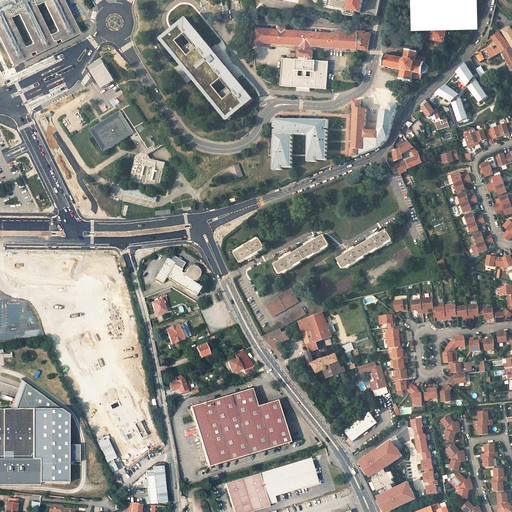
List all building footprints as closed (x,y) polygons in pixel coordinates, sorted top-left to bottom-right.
[(79,32),(63,0),(0,0),(0,38),(13,65),(79,32)] [(332,0),(331,7),(349,11),(378,16),(381,0),(332,0)] [(160,39),(228,121),(236,114),(238,112),(255,98),(214,49),(187,17),(170,31),(160,39)] [(313,46),(367,50),(372,34),(364,34),(364,32),(338,30),(338,34),(335,34),(335,32),(332,32),(332,34),(286,31),(287,27),(277,26),(277,30),(257,29),(256,42),(300,45),(299,60),(282,59),(280,87),(327,90),(329,61),(312,60),(313,46)] [(446,30),(434,28),(431,41),(437,42),(435,47),(443,48),(446,30)] [(511,32),(509,28),(502,31),(511,46),(511,32)] [(494,37),(493,38),(500,47),(495,49),(493,46),(488,49),(491,57),(498,55),(503,52),(511,48),(506,40),(500,33),(494,37)] [(511,49),(511,48),(503,52),(511,69),(511,49)] [(418,51),(406,49),(404,58),(384,54),(382,66),(402,70),(400,80),(411,82),(412,78),(421,79),(423,73),(425,73),(426,73),(428,71),(428,69),(429,67),(428,66),(426,64),(425,63),(426,57),(417,55),(418,51)] [(479,62),(484,60),(481,54),(476,57),(479,62)] [(115,80),(101,59),(92,65),(89,67),(96,79),(102,88),(115,80)] [(490,98),(468,63),(458,69),(480,104),(490,98)] [(481,66),(476,69),(482,79),(488,76),(486,72),(484,72),(481,66)] [(447,95),(454,101),(452,104),(454,105),(456,103),(458,104),(459,104),(462,99),(461,98),(461,97),(460,96),(459,95),(458,94),(457,93),(456,93),(458,90),(448,83),(445,87),(450,91),(447,95)] [(355,108),(354,149),(353,149),(352,159),(354,158),(357,157),(365,153),(369,152),(376,150),(383,146),(390,142),(393,137),(397,124),(399,113),(401,105),(394,103),(392,112),(384,111),(382,131),(369,130),(370,109),(364,108),(364,101),(354,101),(354,108),(355,108)] [(429,103),(422,108),(429,117),(431,115),(435,123),(438,130),(450,127),(447,119),(443,120),(442,121),(438,108),(435,111),(429,103)] [(130,184),(160,191),(166,164),(148,160),(148,157),(156,152),(165,146),(163,142),(154,129),(148,132),(131,105),(122,111),(124,113),(122,114),(120,112),(91,131),(90,131),(94,137),(89,140),(93,145),(96,151),(100,148),(104,154),(132,136),(133,137),(130,138),(140,154),(140,158),(136,157),(130,184)] [(329,120),(275,119),(275,128),(277,128),(277,135),(275,135),(274,170),(283,170),(282,166),(284,166),(284,168),(293,168),(293,135),(310,135),(309,162),(318,162),(318,158),(320,158),(320,161),(328,161),(328,131),(326,131),(327,128),(329,128),(329,120)] [(498,127),(502,136),(509,134),(509,132),(511,130),(511,129),(509,123),(498,127)] [(494,139),(502,136),(498,127),(487,131),(490,138),(494,137),(494,139)] [(402,130),(401,132),(406,138),(409,134),(403,128),(402,130)] [(476,132),(479,142),(490,138),(487,131),(484,132),(483,130),(476,132)] [(401,132),(397,138),(402,144),(399,146),(399,148),(401,155),(410,149),(414,147),(408,141),(406,138),(401,132)] [(465,136),(468,146),(479,142),(476,132),(475,132),(466,136),(465,136)] [(414,147),(410,149),(416,157),(420,155),(418,151),(414,147)] [(394,150),(392,150),(395,161),(402,158),(401,155),(399,148),(394,150)] [(460,158),(457,149),(451,150),(452,152),(443,155),(445,163),(455,161),(454,160),(460,158)] [(500,167),(511,163),(508,154),(505,156),(505,154),(497,157),(500,167)] [(416,157),(397,165),(402,178),(405,177),(403,173),(408,171),(407,169),(427,161),(424,155),(420,156),(420,155),(416,157)] [(481,165),(486,177),(492,175),(491,171),(492,170),(489,162),(481,165)] [(239,163),(234,165),(239,177),(243,175),(239,163)] [(451,176),(454,184),(462,181),(464,180),(465,180),(470,178),(469,174),(463,177),(463,178),(462,179),(460,173),(451,176)] [(496,186),(504,183),(501,175),(493,178),(494,183),(487,185),(487,187),(488,189),(496,186)] [(462,181),(454,184),(457,192),(465,190),(463,183),(465,182),(466,184),(472,182),(470,178),(465,180),(464,180),(462,181)] [(499,195),(507,192),(504,183),(496,186),(488,189),(489,191),(489,192),(497,189),(499,195)] [(124,186),(122,194),(156,202),(158,194),(124,186)] [(460,205),(469,202),(471,201),(472,201),(477,199),(476,197),(475,195),(469,197),(470,199),(468,199),(466,193),(457,196),(460,205)] [(503,207),(511,204),(508,195),(500,198),(502,203),(494,206),(494,207),(495,209),(503,207)] [(463,213),(472,210),(470,203),(471,203),(472,204),(478,202),(477,201),(477,199),(472,201),(471,201),(469,202),(460,205),(463,213)] [(505,210),(506,215),(511,213),(511,206),(511,204),(503,207),(495,209),(496,212),(497,213),(505,210)] [(464,216),(468,225),(476,222),(475,218),(473,213),(464,216)] [(504,226),(508,230),(505,234),(503,236),(506,238),(511,232),(511,230),(511,221),(509,220),(504,226)] [(468,225),(471,233),(479,230),(477,225),(476,222),(468,225)] [(345,255),(338,259),(345,269),(351,265),(352,266),(359,262),(358,260),(379,248),(380,249),(387,245),(386,243),(393,240),(387,230),(381,233),(380,232),(373,236),(368,239),(369,241),(357,248),(356,247),(350,250),(344,254),(345,255)] [(473,236),(476,245),(484,242),(486,241),(493,239),(492,237),(492,235),(484,238),(485,239),(483,239),(481,233),(473,236)] [(282,261),(275,264),(281,274),(288,270),(289,271),(296,267),(295,266),(316,254),(316,255),(323,250),(323,249),(330,245),(324,235),(318,239),(317,237),(310,241),(305,245),(306,246),(293,254),(292,252),(286,256),(281,259),(282,261)] [(245,247),(235,253),(241,263),(247,259),(249,261),(254,258),(260,254),(259,252),(266,248),(260,238),(253,242),(252,241),(244,246),(245,247)] [(476,245),(479,253),(487,250),(485,244),(486,244),(487,245),(494,242),(494,240),(493,239),(486,241),(484,242),(476,245)] [(489,254),(487,264),(495,265),(495,264),(498,265),(499,258),(496,257),(497,255),(489,254)] [(506,266),(511,263),(511,258),(510,254),(503,256),(503,258),(499,258),(498,265),(506,266)] [(186,262),(174,255),(171,259),(176,262),(175,264),(182,268),(186,262)] [(171,259),(168,257),(156,278),(164,282),(167,277),(197,295),(202,286),(193,281),(197,280),(200,277),(201,273),(200,269),(193,265),(189,266),(186,269),(185,273),(181,271),(183,269),(182,268),(175,264),(176,262),(171,259)] [(444,259),(437,261),(444,277),(451,276),(450,275),(444,259)] [(105,277),(109,266),(93,260),(89,270),(105,277)] [(501,296),(511,294),(511,285),(504,286),(504,290),(501,290),(501,296)] [(291,289),(266,304),(273,316),(299,301),(291,289)] [(167,311),(161,298),(153,302),(156,308),(155,309),(157,315),(167,311)] [(424,299),(425,309),(426,312),(428,312),(430,312),(430,308),(435,308),(434,298),(424,299)] [(414,310),(420,309),(421,313),(422,313),(424,312),(423,299),(413,301),(414,310)] [(397,311),(405,310),(405,311),(407,311),(409,311),(408,304),(405,304),(404,301),(396,302),(397,311)] [(457,315),(456,304),(447,305),(449,320),(450,319),(452,319),(451,316),(457,315)] [(474,315),(479,314),(478,305),(469,306),(471,319),(473,319),(474,318),(474,315)] [(459,316),(464,316),(465,319),(467,319),(469,319),(468,306),(458,307),(459,316)] [(447,320),(445,307),(436,308),(437,317),(442,317),(443,320),(445,320),(447,320)] [(489,319),(494,318),(493,308),(489,309),(489,307),(480,308),(481,316),(483,316),(484,319),(489,319)] [(303,308),(277,323),(280,329),(306,314),(303,308)] [(505,313),(496,313),(497,323),(506,322),(505,319),(507,318),(509,316),(510,317),(511,315),(511,312),(511,313),(508,309),(507,309),(505,313)] [(323,312),(308,318),(316,342),(317,342),(333,335),(323,312)] [(384,316),(385,324),(388,324),(388,327),(396,326),(395,324),(395,322),(394,323),(393,314),(384,316)] [(308,318),(300,321),(304,335),(307,344),(316,342),(308,318)] [(188,337),(193,334),(187,319),(182,322),(182,323),(188,337)] [(132,337),(129,321),(116,323),(119,339),(132,337)] [(177,324),(166,329),(171,344),(184,339),(183,338),(188,337),(182,323),(177,325),(177,324)] [(400,328),(391,329),(391,333),(389,334),(389,339),(405,337),(405,335),(404,332),(401,333),(400,328)] [(280,330),(273,333),(278,343),(285,340),(280,330)] [(500,341),(508,340),(511,342),(511,340),(511,334),(510,332),(508,333),(508,330),(499,331),(500,341)] [(273,333),(263,337),(271,345),(277,343),(278,343),(273,333)] [(487,348),(496,347),(495,337),(495,334),(493,334),(491,335),(491,338),(486,338),(487,348)] [(459,345),(467,344),(466,335),(458,336),(458,338),(456,338),(454,341),(453,340),(452,342),(451,343),(457,348),(459,345)] [(471,337),(472,350),(482,349),(481,339),(475,339),(475,336),(473,337),(471,337)] [(392,343),(393,347),(402,346),(402,341),(406,341),(405,339),(405,337),(389,339),(390,343),(392,343)] [(316,342),(307,344),(310,351),(311,352),(319,349),(317,342),(316,342)] [(210,354),(206,343),(196,347),(198,351),(196,351),(199,357),(200,357),(201,358),(210,354)] [(277,343),(271,345),(281,356),(285,353),(277,343)] [(352,343),(343,346),(345,353),(355,350),(352,343)] [(460,359),(459,350),(457,348),(451,343),(449,345),(448,346),(450,347),(448,349),(448,352),(446,352),(447,361),(452,360),(460,359)] [(393,358),(409,356),(408,354),(408,352),(405,353),(404,348),(394,349),(395,353),(392,353),(393,358)] [(243,349),(233,353),(237,358),(228,362),(232,372),(240,369),(239,368),(241,367),(242,368),(244,370),(252,367),(254,366),(251,362),(243,349)] [(310,351),(306,353),(308,357),(311,365),(313,365),(318,373),(324,369),(328,377),(346,371),(344,367),(343,367),(337,355),(321,359),(319,360),(315,362),(314,360),(311,352),(310,351)] [(397,368),(407,367),(406,362),(409,362),(409,360),(409,357),(393,360),(394,365),(396,365),(397,368)] [(454,371),(466,370),(465,361),(461,361),(453,362),(450,363),(450,365),(451,367),(453,366),(454,371)] [(377,367),(376,362),(359,367),(361,374),(372,371),(373,373),(376,373),(378,381),(376,382),(371,383),(373,391),(388,387),(382,365),(377,367)] [(399,378),(409,377),(408,373),(411,373),(411,371),(411,368),(395,370),(396,376),(399,376),(399,378)] [(458,381),(469,380),(468,372),(457,373),(458,376),(454,376),(453,377),(451,378),(450,380),(456,384),(458,381)] [(178,388),(176,381),(174,378),(169,380),(171,384),(169,385),(171,390),(178,388)] [(401,389),(409,388),(412,390),(417,384),(415,383),(414,382),(413,382),(411,381),(409,381),(409,378),(400,379),(401,389)] [(182,393),(188,391),(184,379),(183,379),(176,381),(178,388),(179,392),(182,391),(182,393)] [(69,462),(80,461),(80,444),(69,445),(69,414),(62,409),(20,380),(10,409),(0,408),(0,484),(40,485),(40,482),(69,482),(69,462)] [(442,391),(444,401),(452,400),(451,390),(454,386),(448,382),(446,385),(447,386),(446,388),(446,390),(442,391)] [(416,401),(424,400),(423,391),(420,391),(420,388),(419,387),(419,386),(418,385),(417,384),(412,390),(415,392),(416,401)] [(431,396),(440,395),(438,385),(434,386),(430,386),(430,390),(427,391),(428,398),(431,398),(431,396)] [(251,388),(190,406),(208,466),(290,442),(277,400),(257,406),(251,388)] [(121,405),(119,400),(111,404),(113,410),(121,405)] [(479,410),(480,419),(484,419),(485,424),(488,423),(493,423),(493,417),(489,417),(488,409),(479,410)] [(378,422),(369,411),(369,412),(344,430),(352,441),(378,422)] [(441,419),(447,426),(447,428),(459,425),(458,422),(458,420),(454,421),(449,414),(441,419)] [(91,416),(88,421),(99,426),(101,421),(91,416)] [(479,424),(481,433),(489,432),(488,423),(485,424),(484,419),(480,419),(475,419),(476,425),(479,424)] [(147,434),(141,421),(136,424),(142,437),(147,434)] [(447,429),(445,438),(454,440),(456,431),(460,430),(460,429),(459,425),(447,428),(447,429)] [(391,446),(399,458),(400,458),(418,446),(410,433),(391,446)] [(103,437),(98,440),(109,467),(112,465),(115,471),(123,468),(115,448),(114,449),(109,439),(104,441),(103,437)] [(408,471),(400,458),(399,458),(391,446),(388,442),(369,454),(389,485),(384,489),(386,493),(386,495),(386,497),(386,499),(387,500),(388,501),(390,503),(392,503),(393,503),(395,506),(407,499),(405,495),(417,487),(420,485),(410,469),(408,471)] [(496,450),(495,442),(487,443),(488,452),(491,452),(492,456),(494,456),(496,456),(499,456),(498,450),(496,450)] [(447,448),(452,455),(453,457),(465,455),(464,451),(464,449),(460,450),(455,443),(447,448)] [(403,459),(420,448),(418,446),(400,458),(408,471),(410,469),(403,459)] [(486,457),(487,466),(495,465),(494,456),(492,456),(491,452),(488,452),(483,452),(484,457),(486,457)] [(453,458),(451,467),(460,469),(462,460),(466,460),(465,458),(465,455),(453,457),(453,458)] [(310,458),(225,483),(233,511),(249,511),(269,506),(269,504),(276,502),(275,496),(318,483),(310,458)] [(138,463),(127,470),(131,477),(142,470),(138,463)] [(146,505),(168,504),(166,466),(154,467),(154,470),(147,471),(148,480),(144,480),(145,488),(150,488),(151,497),(146,497),(146,505)] [(505,475),(504,467),(496,468),(496,476),(497,477),(500,476),(501,480),(505,480),(508,480),(507,474),(505,475)] [(426,491),(412,468),(410,469),(420,485),(417,487),(421,493),(426,491)] [(466,478),(461,472),(454,477),(459,484),(460,486),(472,482),(471,479),(470,477),(466,478)] [(495,481),(496,490),(506,489),(505,480),(501,480),(500,476),(497,477),(496,476),(493,477),(493,481),(495,481)] [(461,488),(460,496),(468,496),(469,488),(473,487),(473,486),(472,482),(460,486),(461,488)] [(509,501),(507,492),(499,493),(500,503),(496,505),(499,509),(510,502),(509,501)] [(21,500),(9,499),(9,503),(6,502),(5,511),(16,511),(17,504),(21,504),(21,500)] [(463,506),(468,511),(474,511),(481,510),(480,506),(479,505),(475,506),(469,500),(463,506)] [(125,502),(124,511),(139,511),(141,504),(125,502)] [(501,511),(504,510),(508,511),(511,511),(511,504),(510,503),(510,502),(499,509),(500,511),(501,511)]
